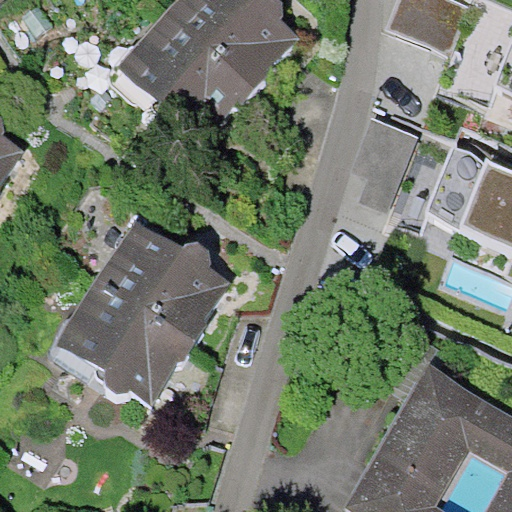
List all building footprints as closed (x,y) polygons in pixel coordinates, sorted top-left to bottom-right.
[(248,0),(198,0),(132,72),(220,152),(309,55),(248,0)] [(511,26),(488,96),(511,104),(511,26)] [(511,146),(460,128),(407,281),(511,317),(511,146)] [(0,207),(27,169),(0,149),(0,207)] [(146,236),(63,352),(156,418),(239,302),(146,236)] [(511,511),(511,432),(429,383),(351,511),(511,511)]
